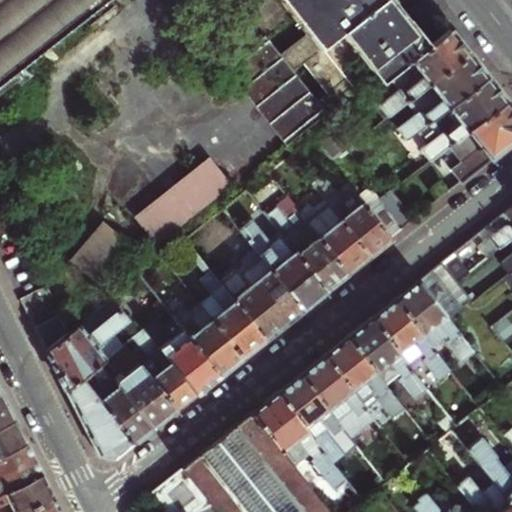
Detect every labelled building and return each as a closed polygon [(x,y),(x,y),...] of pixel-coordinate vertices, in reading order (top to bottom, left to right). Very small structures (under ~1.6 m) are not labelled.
[(0,0),(0,91),(115,0),(284,0),(311,32),(282,56),(268,37),(227,71),(291,151),(331,118),(325,111),(335,102),(345,114),(391,77),(431,45),(408,16),(394,0),(0,0)] [(449,30),(431,45),(391,77),(401,90),(380,106),(389,117),(413,99),(469,55),(459,42),(449,30)] [(478,66),(469,55),(413,99),(423,111),(402,128),(410,138),(434,119),(487,78),(478,66)] [(497,91),(487,78),(434,119),(444,131),(421,149),(426,156),(416,164),(420,169),(430,162),(439,155),(507,102),(497,91)] [(511,108),(507,102),(439,155),(461,183),(502,150),(511,142),(511,108)] [(311,141),(329,164),(353,146),(335,123),(311,141)] [(208,158),(133,216),(157,245),(231,186),(208,158)] [(380,247),(391,238),(368,209),(350,186),(339,195),(332,186),(331,187),(323,176),(313,183),(326,200),(370,255),(380,247)] [(415,219),(392,190),(382,198),(383,206),(402,230),(415,219)] [(391,238),(402,230),(383,206),(382,198),(368,209),(391,238)] [(359,263),(370,255),(326,200),(316,209),(311,204),(301,212),(305,218),(348,272),(359,263)] [(511,205),(502,214),(511,226),(511,232),(509,229),(505,228),(479,249),(488,260),(511,241),(511,205)] [(337,280),(348,272),(305,218),(294,226),(278,206),(268,215),(327,289),(337,280)] [(318,296),(327,289),(268,215),(264,210),(240,229),(255,248),(303,308),(318,296)] [(107,251),(118,239),(103,224),(92,236),(107,251)] [(284,322),(303,308),(255,248),(242,259),(245,264),(221,282),(265,338),(284,322)] [(453,252),(441,262),(458,284),(470,275),(453,252)] [(511,254),(500,264),(509,275),(511,273),(511,254)] [(255,345),(265,338),(221,282),(204,261),(193,269),(212,293),(200,303),(242,356),(255,345)] [(441,262),(416,281),(447,320),(471,301),(458,284),(441,262)] [(58,373),(67,391),(84,378),(134,338),(145,329),(158,319),(169,310),(157,295),(141,275),(70,332),(47,350),(58,373)] [(403,292),(392,300),(431,349),(447,336),(451,341),(447,343),(463,363),(470,357),(473,361),(470,363),(478,373),(485,368),(447,320),(416,281),(403,292)] [(21,299),(35,327),(62,314),(47,286),(21,299)] [(232,363),(242,356),(200,303),(188,312),(178,299),(177,299),(173,295),(170,294),(166,293),(163,293),(160,294),(157,295),(169,310),(190,337),(219,374),(232,363)] [(381,309),(368,319),(408,368),(423,356),(426,360),(423,363),(439,382),(450,373),(431,349),(392,300),(381,309)] [(41,338),(47,350),(70,332),(62,314),(35,327),(41,338)] [(209,382),(219,374),(190,337),(171,352),(167,347),(174,341),(158,319),(145,329),(195,393),(209,382)] [(357,328),(345,337),(385,387),(399,376),(402,380),(400,381),(416,401),(426,392),(408,368),(368,319),(357,328)] [(503,319),(492,328),(497,334),(508,326),(503,319)] [(191,396),(195,393),(145,329),(134,338),(155,365),(147,371),(176,408),(191,396)] [(334,347),(321,356),(361,406),(376,394),(379,398),(376,400),(392,419),(403,410),(385,387),(345,337),(334,347)] [(165,417),(176,408),(147,371),(133,353),(109,372),(112,375),(152,427),(165,417)] [(310,365),(298,375),(337,424),(352,412),(355,416),(353,418),(373,443),(384,435),(361,406),(321,356),(310,365)] [(145,433),(152,427),(112,375),(93,390),(133,442),(145,433)] [(288,383),(274,394),(313,443),(329,430),(333,434),(330,436),(345,456),(356,447),(337,424),(298,375),(288,383)] [(113,457),(133,442),(93,390),(84,378),(67,391),(94,442),(100,455),(113,457)] [(264,402),(249,414),(291,468),(308,455),(312,460),(309,462),(333,492),(345,483),(313,443),(274,394),(264,402)] [(10,409),(3,397),(0,398),(0,426),(15,419),(10,409)] [(158,511),(194,511),(209,505),(214,511),(326,511),(291,468),(249,414),(232,427),(206,448),(149,492),(161,510),(158,511)] [(22,434),(15,419),(0,426),(0,455),(26,443),(22,434)] [(436,429),(443,438),(456,428),(448,419),(436,429)] [(511,471),(507,475),(499,465),(501,463),(480,437),(466,448),(495,484),(511,505),(511,471)] [(34,457),(26,443),(0,455),(0,495),(42,474),(34,457)] [(48,486),(42,474),(0,495),(0,511),(21,511),(53,496),(48,486)] [(510,511),(511,505),(495,484),(481,495),(467,478),(456,486),(472,505),(477,511),(510,511)] [(477,511),(472,505),(462,511),(455,511),(446,500),(443,502),(434,491),(426,497),(438,511),(477,511)] [(438,511),(426,497),(424,494),(417,500),(418,502),(413,506),(417,511),(438,511)] [(61,511),(59,507),(53,496),(21,511),(61,511)]
